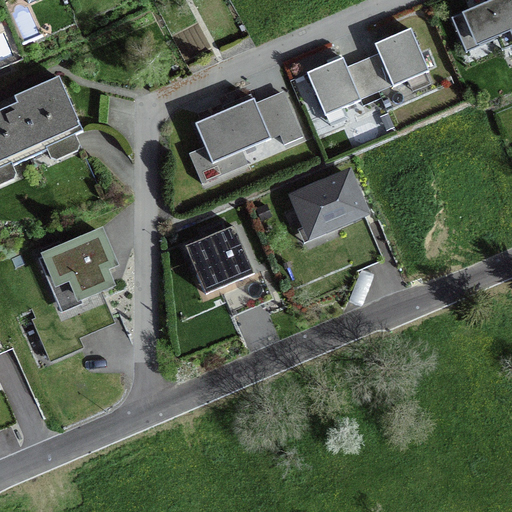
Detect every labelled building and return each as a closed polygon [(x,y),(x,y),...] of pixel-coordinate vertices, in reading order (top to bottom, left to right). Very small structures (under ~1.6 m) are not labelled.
[(511,39),(511,0),(506,0),(451,24),(466,59),(511,39)] [(411,30),(375,45),(392,86),(428,70),(411,30)] [(343,59),(307,74),(325,116),(361,101),(343,59)] [(46,153),(45,150),(81,134),(57,81),(13,100),(15,107),(0,113),(0,170),(9,166),(10,168),(46,153)] [(203,186),(309,142),(286,87),(198,123),(209,149),(190,156),(203,186)] [(297,200),(314,242),(369,220),(352,178),(297,200)] [(128,289),(105,233),(40,259),(64,316),(128,289)] [(235,233),(188,252),(207,299),(254,280),(235,233)]
